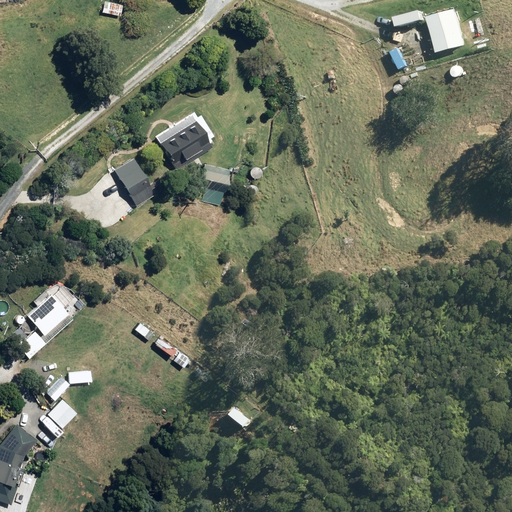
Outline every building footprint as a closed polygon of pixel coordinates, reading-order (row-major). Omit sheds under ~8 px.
[(455,9),(427,17),(437,54),(465,46),(455,9)] [(171,160),(178,171),(213,148),(190,113),(150,139),(166,164),(171,160)] [(128,158),(110,170),(134,206),(153,194),(128,158)] [(219,205),(225,173),(203,168),(197,201),(219,205)] [(43,292),(20,316),(42,337),(65,313),(43,292)] [(31,357),(43,344),(30,331),(17,343),(31,357)] [(60,399),(44,415),(58,428),(74,412),(60,399)] [(42,443),(8,422),(0,434),(0,504),(2,506),(24,471),(16,466),(25,452),(34,457),(42,443)]
